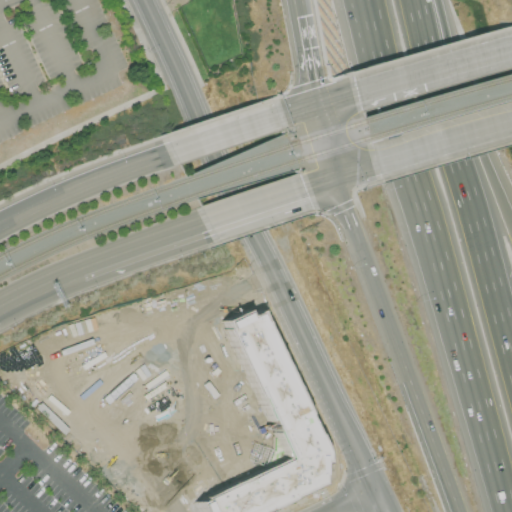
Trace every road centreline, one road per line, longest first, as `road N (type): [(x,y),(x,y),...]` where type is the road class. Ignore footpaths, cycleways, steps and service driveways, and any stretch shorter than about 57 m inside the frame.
road 1 (tertiary): [(380,502),(142,0)]
road 2 (motorway): [(373,0),(510,511)]
road 3 (motorway): [(355,0),(483,405)]
road 4 (motorway): [(511,357),(415,0)]
road 5 (motorway): [(336,177),(462,511)]
road 6 (motorway): [(511,226),(429,0)]
road 7 (primary): [(170,156),(0,226)]
road 8 (primary): [(511,47),(356,93)]
road 9 (primary): [(375,165),(511,124)]
road 10 (primary): [(77,267),(203,222)]
road 11 (primary): [(203,222),(322,182)]
road 12 (primary): [(287,115),(170,156)]
